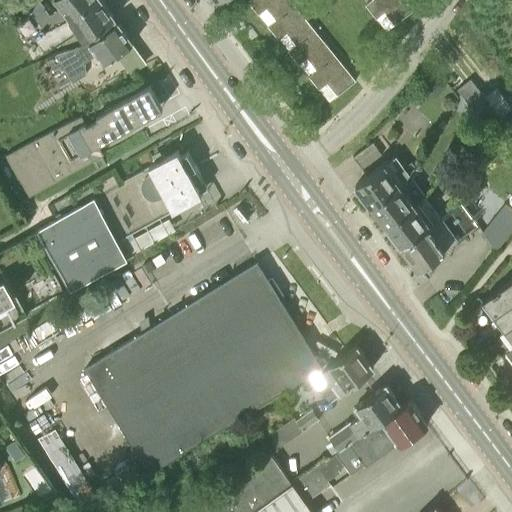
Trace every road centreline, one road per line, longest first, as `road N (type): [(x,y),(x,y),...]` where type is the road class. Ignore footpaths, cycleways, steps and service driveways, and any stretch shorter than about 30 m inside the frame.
road 1 (tertiary): [(511,471),(286,172)]
road 2 (residential): [(286,172),(368,108),(454,0)]
road 3 (tertiary): [(286,172),(161,0)]
